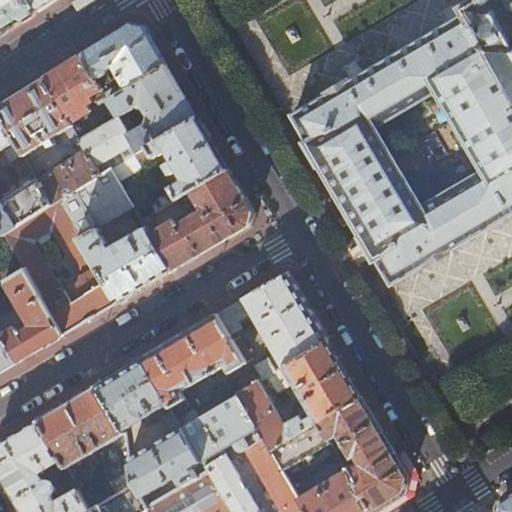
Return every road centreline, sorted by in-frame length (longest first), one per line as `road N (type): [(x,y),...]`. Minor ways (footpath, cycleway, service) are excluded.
road 1 (residential): [(0,411),(300,231)]
road 2 (residential): [(458,493),(300,231)]
road 3 (residential): [(300,231),(164,0)]
road 4 (residential): [(0,72),(114,0)]
